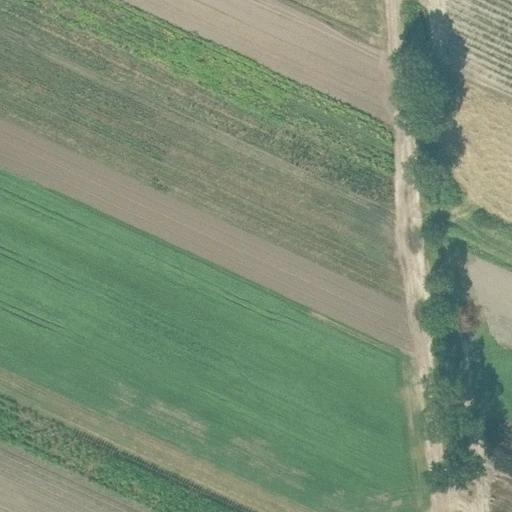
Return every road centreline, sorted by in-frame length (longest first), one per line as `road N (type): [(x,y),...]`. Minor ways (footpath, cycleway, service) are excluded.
road 1 (track): [(428,224),(451,511)]
road 2 (track): [(410,0),(428,224)]
